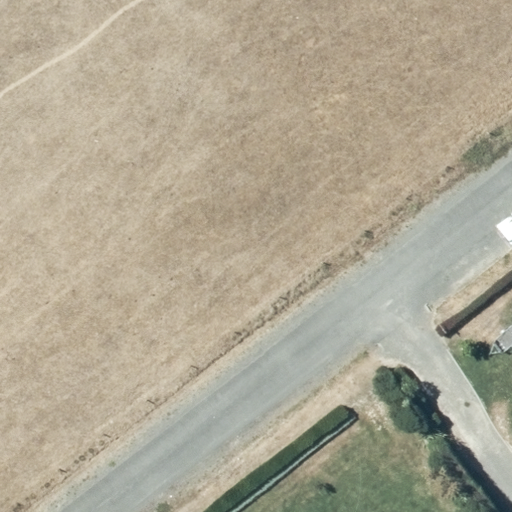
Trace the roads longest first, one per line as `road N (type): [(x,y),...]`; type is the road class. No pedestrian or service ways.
road 1 (unclassified): [(511,189),(97,511)]
road 2 (unknown): [(384,288),(511,461)]
